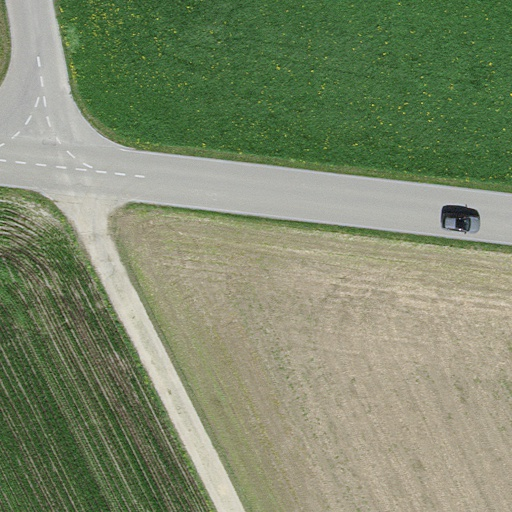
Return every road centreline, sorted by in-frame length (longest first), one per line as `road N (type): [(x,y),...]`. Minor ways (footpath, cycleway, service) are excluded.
road 1 (track): [(24,0),(59,173),(224,511)]
road 2 (unclassified): [(511,222),(0,166)]
